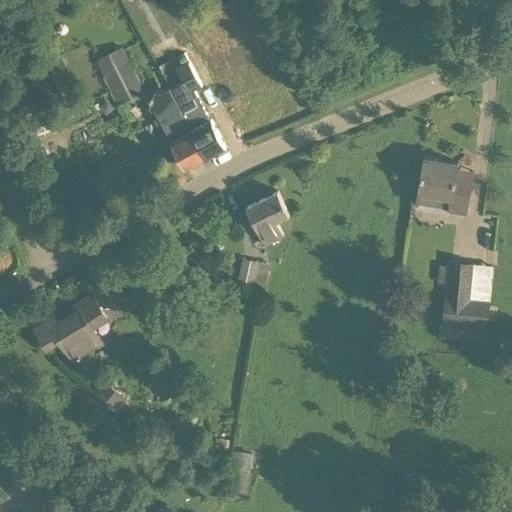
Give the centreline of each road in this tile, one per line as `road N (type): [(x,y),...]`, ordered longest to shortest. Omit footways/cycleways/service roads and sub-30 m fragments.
road 1 (unclassified): [(46,271),(306,134),(511,45)]
road 2 (unclassified): [(46,271),(0,142)]
